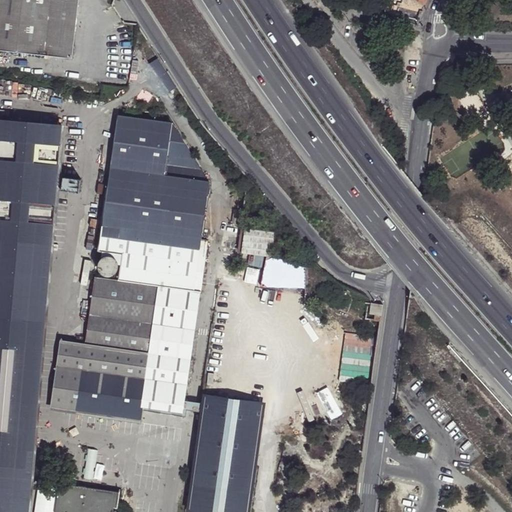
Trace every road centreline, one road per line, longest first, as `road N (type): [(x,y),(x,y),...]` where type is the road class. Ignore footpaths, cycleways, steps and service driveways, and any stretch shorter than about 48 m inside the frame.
road 1 (motorway): [(223,0),(359,194),(511,376)]
road 2 (motorway): [(511,327),(436,242),(261,0)]
road 3 (unclassified): [(130,0),(202,109),(334,267),(398,292)]
road 4 (residential): [(398,292),(366,511)]
road 5 (residential): [(416,182),(440,47)]
